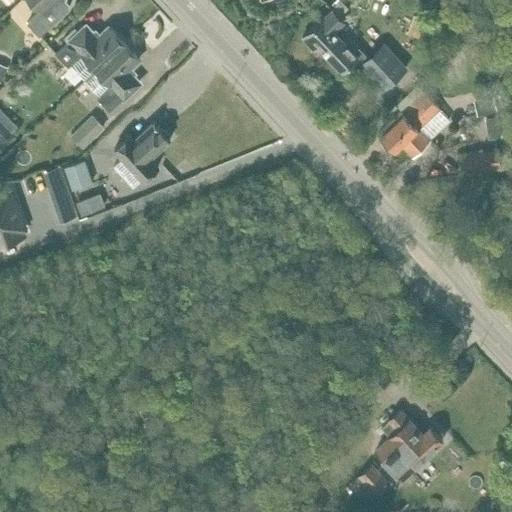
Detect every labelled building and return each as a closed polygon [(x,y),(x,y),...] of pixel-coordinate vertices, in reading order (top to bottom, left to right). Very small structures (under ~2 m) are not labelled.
[(31,0),(41,10),(27,24),(39,37),(69,9),(60,0),(31,0)] [(345,21),(340,15),(348,7),(341,0),(339,0),(321,18),(323,19),(302,38),(314,51),(319,46),(343,71),(358,57),(363,63),(362,64),(385,89),(403,72),(380,47),(368,59),(351,40),(346,44),(334,31),(345,21)] [(461,15),(450,25),(464,41),(475,31),(461,15)] [(71,65),(85,80),(125,43),(109,27),(99,37),(96,34),(94,35),(86,26),(56,55),(68,68),(71,65)] [(125,43),(85,80),(100,95),(97,98),(110,111),(139,83),(131,74),(132,73),(129,69),(140,59),(125,43)] [(0,62),(0,81),(1,82),(8,67),(0,62)] [(401,113),(378,135),(396,153),(403,146),(412,156),(428,141),(425,138),(447,117),(441,110),(440,111),(424,94),(426,92),(419,84),(396,105),(404,113),(402,114),(401,113)] [(477,115),(497,110),(493,95),(473,100),(477,115)] [(0,107),(0,140),(2,142),(18,127),(0,107)] [(92,115),(71,135),(83,148),(104,127),(92,115)] [(131,133),(113,149),(143,181),(160,166),(151,156),(170,140),(154,122),(135,138),(131,133)] [(498,150),(466,156),(468,172),(471,171),(471,173),(501,169),(501,166),(498,150)] [(85,160),(65,167),(72,189),(93,182),(85,160)] [(58,166),(42,172),(51,195),(55,194),(66,190),(59,167),(58,166)] [(100,193),(76,202),(81,216),(105,207),(100,193)] [(0,236),(24,228),(12,194),(0,198),(0,236)] [(381,428),(371,437),(401,470),(411,460),(416,466),(442,441),(430,429),(423,435),(400,411),(381,428)] [(372,463),(350,483),(366,501),(388,480),(372,463)]
